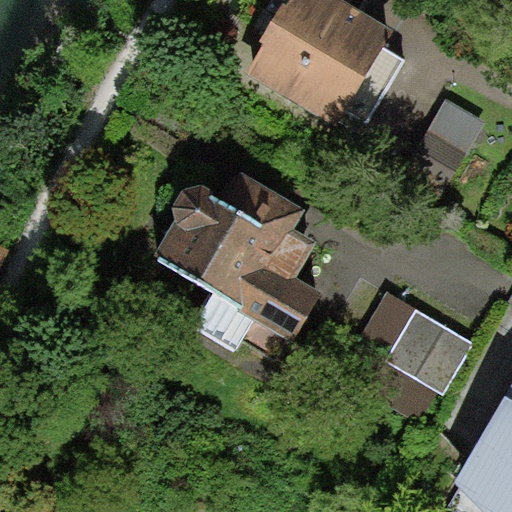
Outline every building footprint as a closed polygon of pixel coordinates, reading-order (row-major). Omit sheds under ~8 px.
[(291,0),(289,4),(284,2),(260,41),(265,44),(247,73),(334,125),(343,109),(382,46),(392,29),(349,3),(350,0),(291,0)] [(403,59),(382,46),(343,109),(364,122),(403,59)] [(486,123),(446,99),(407,165),(446,189),(486,123)] [(306,209),(233,164),(214,191),(202,184),(183,190),(172,208),(176,222),(156,252),(218,292),(242,306),(239,311),(254,319),(293,341),(322,293),(296,278),(317,241),(293,228),(306,209)] [(0,269),(9,251),(0,245),(0,269)] [(238,347),(254,319),(239,311),(242,306),(218,292),(199,324),(238,347)] [(511,511),(511,384),(455,482),(483,511),(511,511)]
